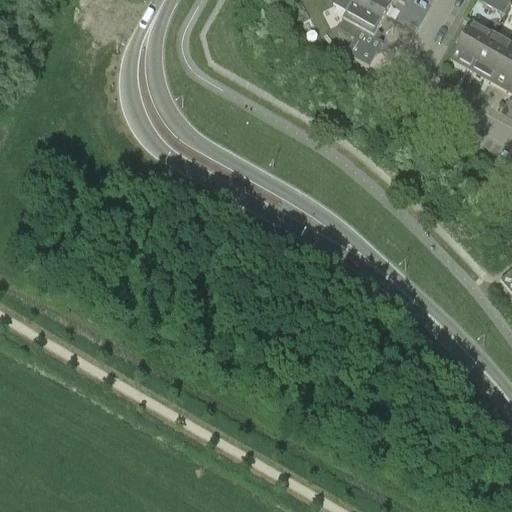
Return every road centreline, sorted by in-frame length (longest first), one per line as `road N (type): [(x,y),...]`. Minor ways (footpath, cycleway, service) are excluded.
road 1 (tertiary): [(511,405),(373,267),(181,150),(156,125),(139,59),(165,0)]
road 2 (residential): [(511,139),(415,81),(415,58),(445,0)]
